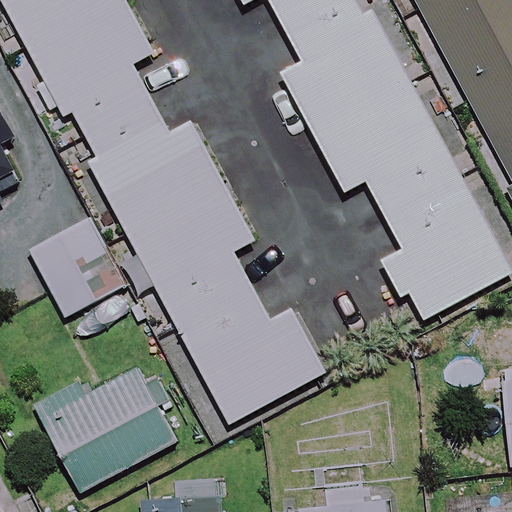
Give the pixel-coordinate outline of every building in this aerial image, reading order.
[(3,0),(68,118),(75,114),(100,159),(91,163),(233,426),(330,374),(295,310),(273,323),(236,255),(259,242),(195,124),(175,134),(138,66),(158,55),(128,0),(3,0)] [(243,0),(247,8),(261,0),(269,0),(304,64),(283,76),(346,194),(368,183),(405,251),(383,263),(418,328),(511,277),(511,271),(374,12),(365,16),(356,0),(243,0)] [(511,0),(419,0),(511,183),(511,0)] [(0,189),(57,160),(4,59),(0,61),(0,207),(7,204),(0,190),(0,189)] [(128,288),(92,220),(32,252),(68,320),(128,288)] [(181,444),(142,366),(43,415),(82,493),(181,444)] [(389,511),(388,501),(365,504),(361,474),(316,478),(319,511),(389,511)] [(223,511),(223,498),(145,503),(145,511),(223,511)]
